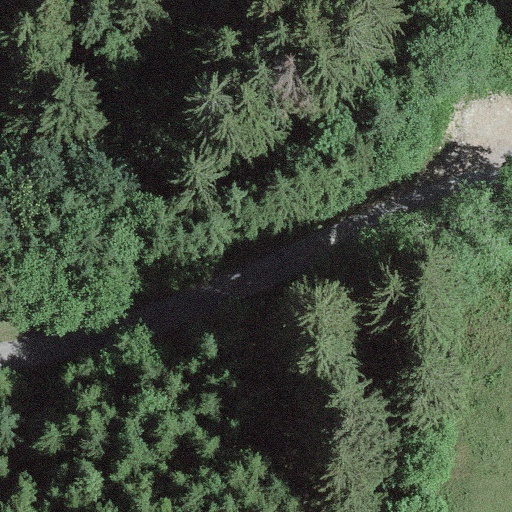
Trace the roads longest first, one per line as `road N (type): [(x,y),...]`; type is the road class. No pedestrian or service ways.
road 1 (unclassified): [(0,364),(129,331),(421,208),(511,194)]
road 2 (track): [(320,511),(294,366),(297,259)]
